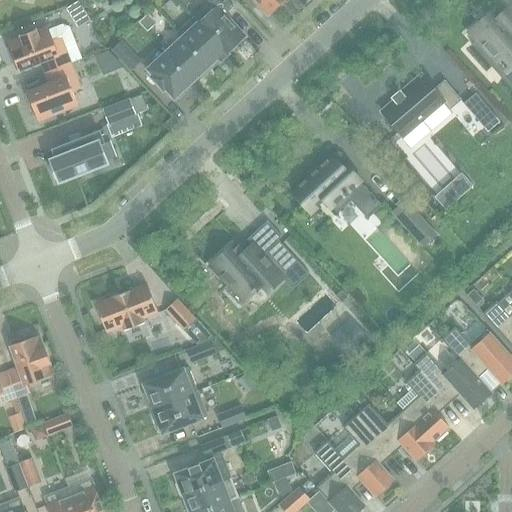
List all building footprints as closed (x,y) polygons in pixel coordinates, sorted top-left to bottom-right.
[(165,0),(165,1),(171,8),(180,0),(165,0)] [(252,0),(257,4),(258,3),(268,14),(283,0),(252,0)] [(194,16),(193,16),(227,53),(228,53),(227,52),(244,36),(234,25),(235,24),(225,14),(224,15),(216,5),(199,21),(194,16)] [(479,24),(471,32),(476,38),(470,44),(499,75),(511,63),(511,5),(498,18),(492,12),(488,16),(487,14),(478,23),(479,24)] [(146,30),(153,25),(153,20),(147,13),(138,21),(146,30)] [(193,16),(177,32),(210,68),(219,59),(220,60),(227,53),(193,16)] [(21,37),(5,43),(13,64),(25,59),(27,65),(40,60),(44,72),(70,62),(81,58),(68,25),(63,23),(50,28),(49,26),(38,31),(37,28),(20,35),(21,37)] [(181,37),(165,52),(191,81),(197,75),(199,77),(210,68),(177,32),(176,32),(181,37)] [(98,36),(87,40),(91,52),(102,47),(98,36)] [(140,61),(121,40),(110,50),(130,70),(140,61)] [(191,81),(165,52),(147,68),(153,75),(151,76),(163,89),(164,87),(173,97),(177,94),(178,96),(186,89),(184,87),(191,81)] [(29,98),(27,99),(35,120),(77,103),(72,91),(80,88),(70,62),(44,72),(49,84),(36,89),(27,93),(29,98)] [(402,135),(442,101),(449,109),(460,99),(444,79),(433,88),(421,74),(403,89),(405,90),(401,93),(399,90),(391,97),(393,100),(380,111),(402,135)] [(475,92),(463,103),(483,127),(495,117),(475,92)] [(134,113),(128,98),(102,109),(108,124),(134,113)] [(59,176),(60,178),(103,162),(97,144),(103,142),(98,131),(52,149),(56,158),(53,160),(54,162),(49,164),(54,178),(59,176)] [(331,155),(292,191),(310,211),(323,198),(336,213),(350,200),(356,206),(370,193),(342,162),(339,165),(331,155)] [(416,212),(403,224),(422,245),(435,233),(416,212)] [(235,243),(212,265),(228,282),(223,287),(238,303),(261,282),(267,289),(298,261),(276,238),(260,253),(253,244),(244,253),(235,243)] [(142,318),(157,312),(146,283),(95,303),(106,332),(121,326),(123,330),(144,321),(142,318)] [(482,298),(473,288),(466,294),(475,304),(482,298)] [(176,298),(164,309),(182,329),(194,318),(176,298)] [(482,313),(511,346),(511,345),(511,310),(508,314),(496,300),(482,313)] [(440,338),(459,359),(459,358),(477,378),(477,377),(488,368),(501,383),(511,373),(511,358),(485,329),(469,343),(454,326),(440,338)] [(18,367),(6,371),(16,396),(29,392),(26,384),(51,375),(47,363),(50,362),(44,347),(42,348),(36,332),(15,340),(10,342),(14,354),(18,367)] [(210,340),(187,350),(191,362),(215,352),(210,340)] [(408,358),(399,348),(392,355),(401,365),(408,358)] [(412,363),(418,370),(448,403),(459,393),(473,408),(491,392),(477,377),(477,378),(459,358),(459,359),(444,372),(425,352),(412,363)] [(143,393),(149,409),(197,391),(197,390),(191,392),(182,368),(144,383),(147,391),(143,393)] [(417,395),(402,409),(431,441),(434,438),(435,439),(446,430),(445,429),(448,426),(436,413),(448,403),(418,370),(405,381),(417,395)] [(0,394),(2,401),(16,396),(6,371),(0,373),(0,394)] [(197,391),(149,409),(156,426),(159,424),(163,432),(207,415),(197,391)] [(368,403),(355,414),(390,454),(402,444),(415,459),(433,443),(431,441),(402,409),(386,423),(368,403)] [(221,426),(245,417),(240,405),(217,414),(221,426)] [(43,422),(48,434),(72,425),(67,413),(43,422)] [(357,443),(342,457),(341,457),(362,480),(361,480),(375,496),(393,480),(379,464),(390,454),(355,414),(342,426),(357,443)] [(222,436),(200,445),(204,457),(209,455),(220,451),(227,448),(222,436)] [(341,457),(342,457),(327,439),(313,452),(331,472),(315,486),(337,511),(356,511),(364,505),(350,490),(361,480),(362,480),(341,457)] [(32,457),(19,462),(28,486),(41,481),(32,457)] [(179,495),(183,494),(220,480),(212,459),(198,464),(198,463),(188,467),(188,468),(175,473),(178,482),(175,483),(179,495)] [(271,482),(295,473),(290,461),(266,470),(271,482)] [(28,486),(19,462),(6,467),(15,491),(28,486)] [(229,476),(220,480),(183,494),(189,511),(196,511),(228,500),(237,496),(229,476)] [(103,511),(90,478),(67,487),(76,511),(103,511)] [(44,496),(50,511),(76,511),(67,487),(44,496)] [(278,504),(285,511),(293,511),(309,499),(298,487),(278,504)] [(0,504),(0,511),(24,511),(19,497),(0,504)] [(232,511),(228,500),(196,511),(232,511)]
